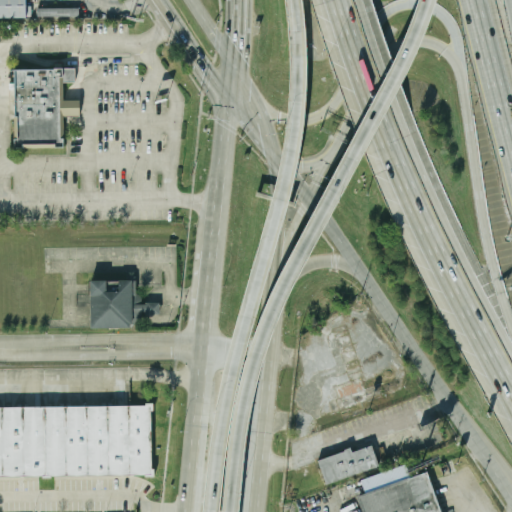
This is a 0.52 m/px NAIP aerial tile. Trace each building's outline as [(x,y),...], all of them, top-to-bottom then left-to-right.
[(0,0),(0,19),(25,19),(25,0),(0,0)] [(39,18),(79,17),(79,8),(38,9),(39,18)] [(64,118),(65,148),(15,149),(13,70),(73,69),(74,82),(63,82),(63,101),(64,118)] [(63,101),(79,101),(79,117),(64,118),(63,101)] [(91,325),(89,279),(105,278),(105,289),(119,288),(119,278),(131,277),(132,303),(132,311),(133,324),(91,325)] [(132,303),(146,302),(146,301),(159,301),(159,313),(145,313),(145,310),(132,311),(132,303)] [(343,409),(335,387),(351,382),(331,327),(345,322),(365,379),(361,380),(369,400),(343,409)] [(0,406),(153,405),(153,471),(0,473),(0,406)] [(326,484),(317,459),(344,450),(344,448),(350,446),(352,451),(371,444),(379,465),(326,484)] [(429,471),(444,511),(365,511),(359,496),(429,471)]
